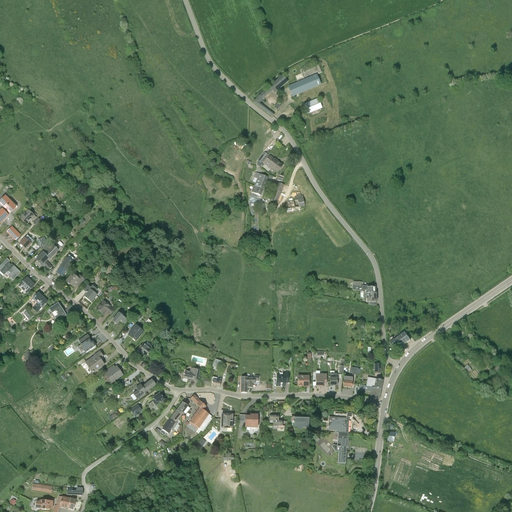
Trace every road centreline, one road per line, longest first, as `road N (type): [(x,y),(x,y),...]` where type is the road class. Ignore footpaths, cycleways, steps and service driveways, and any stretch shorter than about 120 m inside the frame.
road 1 (unclassified): [(399,367),(385,353),(369,254),(283,130),(214,69),(185,0)]
road 2 (unclassified): [(178,389),(130,362),(0,238)]
road 3 (unclassified): [(384,405),(178,389)]
road 4 (residential): [(81,511),(85,471),(155,423),(178,389)]
road 5 (secondary): [(399,367),(511,280)]
road 6 (track): [(383,416),(511,471)]
